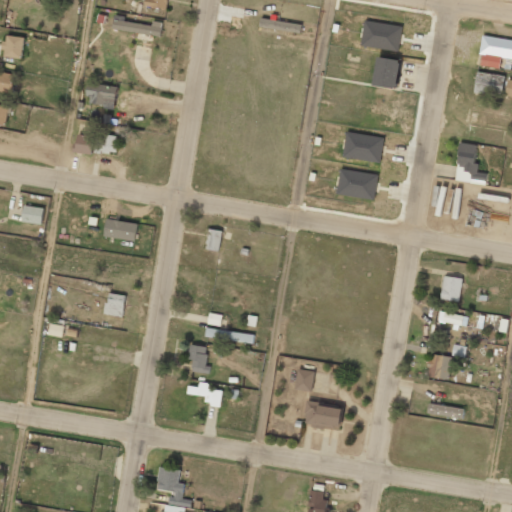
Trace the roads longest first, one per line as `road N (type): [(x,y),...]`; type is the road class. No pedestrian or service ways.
road 1 (residential): [(126,511),(209,0)]
road 2 (residential): [(511,496),(0,413)]
road 3 (residential): [(511,254),(0,171)]
road 4 (residential): [(366,511),(449,3)]
